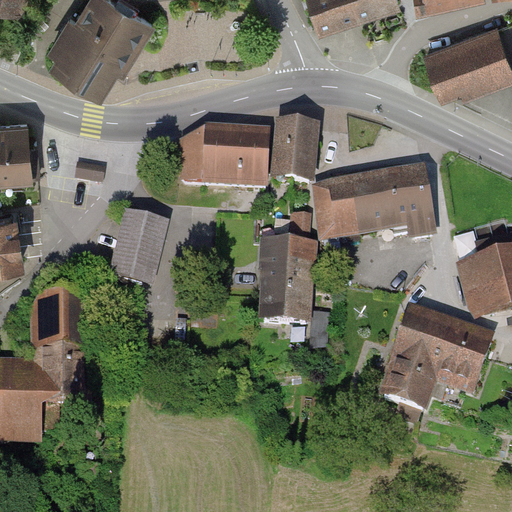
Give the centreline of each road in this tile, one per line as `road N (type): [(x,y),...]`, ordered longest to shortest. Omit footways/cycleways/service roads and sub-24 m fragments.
road 1 (residential): [(146,125),(139,157),(104,216),(43,286),(0,316)]
road 2 (residential): [(511,2),(419,35),(378,98)]
road 3 (primary): [(146,125),(307,87)]
road 4 (primary): [(0,86),(92,121),(146,125)]
road 5 (primary): [(378,98),(511,159)]
